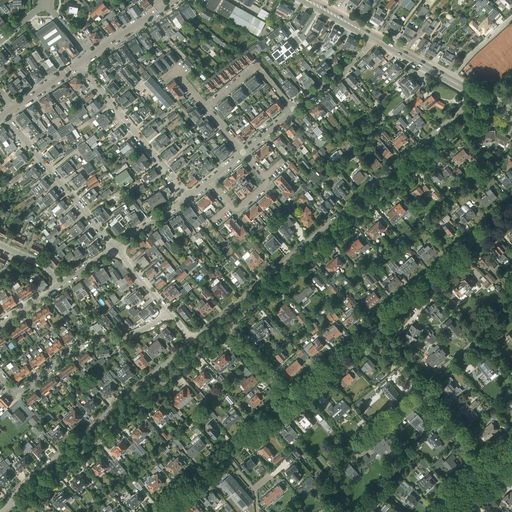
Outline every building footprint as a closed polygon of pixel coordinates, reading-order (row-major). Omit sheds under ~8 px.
[(23,3),(22,0),(12,0),(13,3),(9,3),(9,4),(6,5),(5,3),(0,7),(0,10),(3,14),(5,13),(10,9),(9,9),(15,8),(15,7),(24,7),(24,3),(23,3)] [(84,0),(81,3),(84,5),(89,11),(92,9),(84,0)] [(135,18),(142,13),(136,4),(138,3),(135,0),(130,0),(132,3),(125,8),(133,19),(134,17),(135,18)] [(135,0),(138,3),(141,7),(142,6),(145,11),(152,6),(149,2),(149,1),(149,0),(135,0)] [(253,16),(225,0),(204,0),(207,4),(205,6),(213,10),(228,18),(228,19),(258,36),(265,23),(256,17),(253,16)] [(354,9),(360,1),(359,1),(360,0),(354,0),(350,6),(354,9)] [(370,6),(372,3),(368,0),(366,3),(364,5),(359,12),(364,15),(369,9),(371,6),(370,6)] [(392,10),(397,2),(394,0),(389,0),(385,6),(392,10)] [(409,11),(415,3),(411,0),(399,0),(399,1),(399,2),(401,3),(401,4),(409,11)] [(477,0),(474,4),(480,9),(488,0),(487,0),(477,0)] [(509,8),(511,4),(511,1),(510,0),(500,0),(503,2),(498,7),(502,10),(506,5),(509,8)] [(104,15),(109,10),(100,1),(94,6),(96,8),(90,14),(94,19),(102,12),(104,15)] [(282,16),(288,20),(293,11),(290,9),(291,7),(280,1),(276,10),(283,14),(282,16)] [(79,7),(79,6),(68,3),(67,7),(68,7),(68,11),(68,13),(68,14),(71,14),(72,14),(72,12),(77,13),(78,6),(79,7)] [(192,9),(188,3),(183,6),(191,16),(192,18),(197,14),(193,8),(192,9)] [(488,4),(483,9),(488,13),(493,8),(488,4)] [(191,16),(183,6),(180,8),(184,14),(185,14),(188,20),(189,20),(190,20),(191,20),(192,20),(193,19),(192,18),(191,16)] [(422,19),(428,10),(423,6),(416,15),(422,19)] [(373,24),(382,10),(379,7),(376,12),(375,11),(370,19),(371,19),(369,21),(373,24)] [(208,20),(212,14),(203,9),(199,15),(208,20)] [(494,9),(487,16),(492,20),(499,13),(494,9)] [(126,13),(124,10),(121,12),(128,22),(131,20),(127,15),(128,14),(127,12),(126,13)] [(181,25),(182,25),(181,24),(185,22),(177,10),(173,13),(181,25)] [(379,25),(384,17),(383,17),(386,12),(382,10),(373,24),(377,27),(378,24),(379,25)] [(260,11),(257,17),(265,22),(268,16),(260,11)] [(111,12),(104,18),(108,22),(110,20),(117,29),(122,26),(116,19),(111,12)] [(128,22),(121,12),(118,14),(119,17),(118,18),(120,21),(121,20),(124,25),(128,22)] [(298,16),(296,20),(303,25),(310,15),(309,14),(310,14),(307,12),(307,13),(305,12),(301,18),(298,16)] [(177,28),(181,25),(173,13),(169,15),(177,28)] [(391,32),(398,20),(399,19),(395,17),(396,16),(394,15),(392,17),(391,20),(392,20),(387,29),(391,32)] [(176,33),(173,31),(171,29),(174,28),(171,23),(167,17),(163,20),(172,34),(173,33),(174,34),(175,34),(182,41),(185,38),(178,31),(176,33)] [(104,18),(101,21),(102,23),(103,22),(106,25),(104,27),(109,34),(114,30),(108,22),(104,18)] [(472,21),(469,24),(480,35),(483,31),(484,33),(489,27),(488,26),(492,22),(487,18),(478,27),(472,21)] [(315,32),(321,21),(317,19),(313,27),(314,27),(312,30),(315,32)] [(429,35),(433,30),(432,30),(438,23),(434,19),(424,32),(429,35)] [(172,34),(163,20),(159,22),(163,29),(164,28),(165,30),(166,30),(167,32),(165,34),(169,39),(171,37),(174,34),(173,33),(172,34)] [(395,36),(401,26),(400,25),(402,22),(398,20),(391,32),(391,33),(395,36)] [(423,33),(430,24),(426,20),(419,29),(423,33)] [(80,54),(66,36),(53,21),(36,33),(47,49),(48,49),(52,45),(56,43),(58,42),(65,52),(67,51),(72,59),(80,54)] [(320,31),(325,23),(321,21),(315,32),(318,33),(319,31),(320,31)] [(451,24),(447,21),(438,32),(441,35),(451,24)] [(161,39),(164,37),(160,31),(156,24),(152,27),(154,30),(161,39)] [(412,27),(410,25),(409,25),(405,31),(404,30),(401,37),(401,38),(403,40),(405,39),(412,27)] [(93,44),(97,42),(90,32),(87,27),(86,26),(82,28),(87,36),(92,44),(93,44)] [(468,26),(465,28),(468,31),(470,34),(473,31),(470,29),(468,26)] [(161,39),(154,30),(152,27),(148,29),(152,36),(153,36),(157,42),(161,39)] [(283,28),(281,29),(279,27),(267,36),(275,46),(285,38),(286,39),(289,36),(283,28)] [(410,42),(413,36),(417,30),(412,27),(405,39),(406,40),(406,41),(408,42),(409,42),(410,42)] [(97,28),(90,32),(97,42),(102,39),(101,38),(104,36),(101,31),(98,33),(96,30),(98,29),(97,28)] [(334,36),(337,30),(333,28),(330,34),(328,33),(324,41),(327,42),(328,40),(329,41),(331,38),(332,39),(333,36),(334,36)] [(338,39),(342,32),(337,30),(334,36),(333,36),(332,39),(331,38),(329,41),(328,40),(327,42),(326,43),(330,45),(333,44),(335,40),(337,41),(338,39)] [(150,46),(152,44),(151,43),(152,42),(149,38),(150,38),(145,31),(141,34),(150,46)] [(309,44),(316,38),(313,33),(305,39),(309,44)] [(24,46),(29,42),(26,38),(23,34),(17,39),(24,46)] [(150,46),(141,34),(138,37),(142,43),(146,49),(150,46)] [(422,49),(427,41),(425,39),(426,37),(424,35),(417,46),(422,49)] [(216,36),(213,40),(221,46),(224,43),(216,36)] [(350,37),(348,36),(342,48),(348,51),(349,50),(354,39),(351,37),(350,37)] [(474,46),(479,41),(477,40),(474,37),(470,41),(474,46)] [(142,49),(135,38),(131,41),(138,51),(142,49)] [(19,50),(24,46),(17,39),(12,43),(15,47),(18,51),(17,52),(19,55),(22,53),(19,50)] [(355,50),(359,42),(356,40),(354,39),(349,50),(354,52),(355,50)] [(207,40),(204,44),(210,49),(213,45),(207,40)] [(138,51),(131,41),(127,44),(134,54),(138,51)] [(260,41),(255,45),(258,49),(260,51),(265,47),(260,41)] [(287,41),(272,54),(279,63),(295,51),(287,41)] [(430,54),(434,47),(437,43),(433,41),(430,45),(428,48),(427,47),(425,51),(428,52),(428,53),(429,54),(430,54)] [(434,47),(430,54),(431,54),(431,55),(433,56),(434,56),(435,56),(441,46),(438,44),(436,48),(435,48),(437,43),(434,47)] [(207,52),(210,49),(204,44),(201,47),(207,52)] [(135,60),(125,45),(119,50),(120,52),(121,52),(129,64),(130,64),(135,72),(138,70),(137,68),(139,66),(135,60)] [(258,49),(255,45),(254,45),(248,49),(252,54),(258,49)] [(335,51),(331,47),(323,55),(324,55),(325,57),(327,58),(335,51)] [(443,61),(444,62),(452,49),(449,47),(447,51),(446,51),(444,53),(440,59),(440,60),(441,61),(442,62),(443,61)] [(43,58),(37,48),(31,53),(31,54),(32,54),(38,63),(41,60),(42,60),(43,61),(41,62),(49,74),(53,72),(48,64),(46,61),(43,57),(43,58)] [(63,53),(59,48),(56,51),(65,64),(69,61),(63,53)] [(65,64),(56,51),(55,49),(52,51),(54,52),(52,54),(55,59),(56,58),(61,66),(65,64)] [(246,61),(248,64),(249,63),(249,64),(255,59),(247,49),(240,54),(243,58),(245,56),(247,59),(246,61)] [(374,59),(380,53),(377,49),(371,55),(363,62),(366,65),(367,64),(369,62),(373,58),(374,59)] [(452,49),(444,62),(445,62),(445,63),(447,65),(448,64),(449,65),(453,58),(454,56),(452,54),(454,50),(452,49)] [(170,50),(164,55),(171,63),(173,61),(175,63),(176,62),(178,61),(178,60),(170,50)] [(116,51),(112,54),(119,64),(121,67),(123,65),(122,64),(123,63),(120,58),(120,57),(116,51)] [(171,63),(164,55),(163,53),(157,58),(165,67),(167,65),(169,67),(170,66),(172,65),(171,65),(172,64),(171,63)] [(377,62),(384,56),(380,53),(374,59),(373,58),(369,62),(367,64),(366,65),(369,69),(377,61),(377,62)] [(26,58),(19,64),(24,70),(28,68),(31,73),(30,74),(36,83),(44,78),(42,74),(44,72),(38,63),(32,54),(31,54),(25,58),(26,58)] [(111,54),(109,55),(109,56),(108,56),(110,58),(107,60),(108,61),(114,69),(115,70),(117,72),(118,74),(123,70),(122,69),(121,67),(119,64),(112,54),(111,54)] [(228,63),(232,59),(226,54),(223,58),(228,63)] [(248,64),(246,61),(243,58),(240,54),(234,59),(237,63),(239,61),(241,64),(239,65),(241,68),(242,68),(243,68),(248,64)] [(320,64),(325,70),(330,66),(326,62),(328,60),(327,58),(325,57),(324,55),(321,57),(322,59),(322,61),(320,63),(321,64),(320,64)] [(194,64),(187,57),(184,60),(191,67),(194,64)] [(151,63),(158,71),(161,69),(162,71),(163,70),(164,70),(165,69),(165,68),(165,67),(157,58),(151,63)] [(52,63),(49,59),(46,61),(48,64),(53,72),(57,69),(52,63)] [(241,68),(239,65),(237,63),(234,59),(227,64),(230,67),(232,66),(235,69),(233,70),(235,73),(236,72),(236,73),(242,69),(241,68)] [(106,61),(105,61),(104,60),(102,61),(102,63),(103,63),(102,63),(106,70),(105,70),(106,73),(107,74),(112,70),(114,69),(108,61),(107,62),(106,61)] [(389,78),(398,66),(394,62),(389,69),(387,72),(389,74),(387,76),(389,78)] [(106,70),(102,63),(100,65),(100,64),(99,64),(97,65),(97,66),(97,67),(101,73),(104,77),(103,78),(105,82),(110,79),(108,75),(107,74),(106,73),(105,70),(106,70)] [(159,72),(158,71),(151,63),(145,67),(152,75),(154,73),(156,75),(157,74),(157,75),(159,73),(159,72)] [(307,72),(311,68),(311,67),(310,66),(307,63),(303,66),(307,72)] [(233,70),(230,67),(227,64),(221,69),(229,78),(229,77),(230,78),(235,73),(233,70)] [(320,74),(325,70),(320,64),(316,68),(320,74)] [(135,85),(139,82),(126,65),(122,68),(123,69),(122,69),(123,70),(135,85)] [(381,66),(380,65),(378,67),(374,71),(376,73),(383,67),(381,65),(381,66)] [(397,76),(403,69),(398,66),(389,78),(390,79),(395,74),(397,76)] [(358,69),(354,72),(357,76),(365,69),(363,67),(359,70),(358,69)] [(287,68),(285,70),(287,72),(287,73),(295,82),(297,80),(295,77),(290,70),(287,68)] [(215,74),(222,83),(223,82),(223,83),(229,78),(221,69),(215,74)] [(371,79),(374,82),(384,72),(381,69),(371,79)] [(26,77),(20,70),(17,73),(20,76),(23,79),(27,85),(30,87),(34,84),(27,76),(26,77)] [(131,89),(135,85),(123,70),(118,74),(131,89)] [(146,71),(141,76),(145,80),(150,76),(146,71)] [(301,73),(300,73),(302,75),(311,85),(315,82),(310,76),(305,71),(304,71),(301,74),(301,73)] [(113,94),(119,88),(115,83),(122,78),(117,72),(111,78),(113,81),(107,87),(111,91),(110,91),(112,93),(113,94)] [(300,73),(295,77),(297,80),(299,79),(302,83),(307,89),(311,85),(302,75),(300,73)] [(215,74),(208,78),(216,87),(217,87),(222,83),(215,74)] [(356,86),(359,84),(357,81),(351,74),(348,77),(356,86)] [(409,75),(401,82),(406,87),(413,81),(412,79),(413,79),(410,76),(409,76),(409,75)] [(10,90),(23,79),(20,76),(14,80),(13,79),(13,80),(12,78),(9,80),(10,82),(6,86),(10,90)] [(83,91),(87,88),(83,84),(84,84),(78,76),(74,79),(81,88),(83,91)] [(150,76),(144,82),(167,108),(174,102),(150,76)] [(252,77),(249,79),(258,90),(266,84),(259,77),(257,79),(255,76),(252,78),(252,77)] [(353,89),(356,86),(348,77),(345,79),(351,86),(353,89)] [(216,87),(208,78),(201,84),(203,87),(205,86),(208,89),(206,90),(207,92),(208,93),(210,91),(211,92),(216,88),(216,87)] [(27,85),(23,79),(10,90),(13,94),(18,90),(19,92),(22,90),(20,88),(21,88),(20,87),(23,84),(25,86),(27,85)] [(77,91),(81,88),(74,79),(69,82),(73,88),(72,88),(74,91),(76,89),(77,91)] [(248,82),(245,84),(246,84),(248,87),(246,88),(252,96),(258,90),(249,79),(247,81),(248,82)] [(174,80),(167,86),(171,91),(178,85),(174,80)] [(289,80),(285,83),(295,95),(296,94),(297,93),(299,93),(299,91),(294,85),(293,85),(289,80)] [(406,87),(402,91),(407,97),(411,94),(420,87),(416,82),(415,83),(413,81),(406,87)] [(346,96),(347,96),(346,94),(349,92),(345,88),(346,88),(341,82),(337,85),(344,94),(345,95),(346,96)] [(285,83),(282,86),(286,91),(286,92),(291,98),(293,98),(294,97),(294,96),(295,95),(285,83)] [(61,88),(60,88),(68,98),(70,100),(77,95),(74,91),(72,88),(71,87),(69,88),(66,84),(66,85),(63,85),(62,86),(61,88)] [(178,85),(171,91),(174,95),(181,89),(178,85)] [(344,94),(337,85),(332,89),(337,95),(338,94),(341,98),(345,95),(344,94)] [(238,89),(235,91),(243,100),(250,94),(251,96),(252,96),(246,88),(243,90),(241,88),(241,87),(238,89)] [(60,88),(52,93),(60,103),(61,104),(66,100),(65,99),(68,98),(60,88)] [(181,89),(174,95),(178,99),(185,93),(181,89)] [(377,99),(382,94),(377,90),(372,94),(377,99)] [(128,91),(118,99),(118,100),(118,101),(119,102),(120,102),(121,103),(132,95),(128,91)] [(234,93),(231,95),(231,96),(232,95),(234,98),(232,100),(236,105),(243,100),(235,91),(233,92),(234,93)] [(88,101),(94,96),(91,92),(85,97),(88,101)] [(333,107),(337,104),(333,99),(333,98),(328,92),(324,96),(333,107)] [(132,95),(121,103),(122,105),(122,106),(123,107),(124,107),(125,108),(131,102),(134,99),(137,97),(134,93),(132,95)] [(358,104),(361,102),(353,93),(350,95),(358,104)] [(382,94),(377,99),(380,102),(386,97),(383,94),(382,94)] [(59,113),(64,120),(67,118),(58,106),(50,95),(49,95),(46,97),(50,103),(57,114),(59,113)] [(433,98),(431,95),(423,103),(428,109),(434,104),(442,109),(445,105),(438,101),(435,97),(433,98)] [(333,107),(324,96),(320,99),(325,105),(331,111),(334,108),(333,107)] [(417,106),(422,101),(418,96),(413,101),(417,106)] [(57,114),(50,103),(46,97),(39,101),(40,102),(39,102),(45,112),(46,112),(51,120),(58,116),(57,114)] [(89,111),(90,110),(100,102),(96,99),(90,104),(86,108),(89,111)] [(224,100),(222,102),(231,113),(229,111),(236,105),(232,100),(229,102),(227,99),(225,101),(224,100)] [(177,109),(182,105),(182,104),(181,103),(179,100),(174,104),(177,109)] [(278,100),(274,104),(280,110),(284,107),(278,100)] [(93,113),(102,106),(100,102),(90,110),(93,113)] [(220,105),(217,107),(218,107),(220,110),(218,112),(224,119),(231,113),(222,102),(219,104),(220,105)] [(412,102),(409,104),(414,110),(418,114),(420,111),(417,107),(412,102)] [(402,103),(393,110),(396,113),(405,106),(402,103)] [(35,104),(31,107),(38,118),(39,118),(39,119),(42,118),(38,112),(39,111),(35,104)] [(274,104),(270,107),(276,114),(280,110),(274,104)] [(341,104),(338,106),(346,116),(350,113),(347,110),(341,104)] [(67,117),(71,123),(87,111),(83,105),(67,117)] [(318,105),(314,108),(316,111),(318,113),(319,115),(320,116),(322,118),(326,114),(320,106),(320,107),(318,105)] [(190,106),(185,110),(191,117),(200,110),(198,108),(197,108),(195,106),(193,108),(190,106)] [(31,107),(23,111),(25,113),(30,120),(32,121),(41,133),(42,134),(47,130),(41,123),(42,122),(39,119),(39,118),(38,118),(31,107)] [(134,120),(146,110),(143,107),(138,112),(137,111),(130,116),(134,120)] [(270,107),(266,111),(272,118),(276,114),(270,107)] [(372,109),(370,107),(367,110),(372,116),(377,111),(374,108),(372,109)] [(319,115),(318,113),(316,111),(314,108),(309,112),(311,114),(315,120),(317,118),(319,120),(322,118),(320,116),(319,115)] [(146,110),(134,120),(137,124),(144,119),(143,118),(150,112),(147,109),(146,110)] [(191,117),(197,124),(202,120),(200,118),(203,115),(203,116),(203,115),(201,113),(202,112),(200,110),(191,117)] [(16,117),(16,119),(22,127),(24,128),(27,126),(37,137),(41,133),(32,121),(30,120),(25,113),(23,111),(16,117)] [(101,115),(96,120),(99,124),(100,123),(110,115),(107,111),(103,115),(103,114),(103,115),(102,116),(101,115)] [(263,111),(259,114),(265,121),(269,118),(263,111)] [(177,115),(174,112),(167,117),(170,120),(177,115)] [(259,114),(255,118),(261,125),(265,121),(259,114)] [(307,115),(306,114),(304,116),(304,117),(302,119),(306,123),(304,124),(309,129),(312,126),(310,124),(313,121),(307,114),(307,115)] [(419,128),(425,123),(417,114),(412,119),(419,128)] [(100,123),(99,124),(104,130),(110,125),(108,123),(113,118),(110,115),(100,123)] [(414,133),(419,128),(412,119),(410,117),(408,119),(410,122),(407,125),(409,127),(414,133)] [(255,118),(250,121),(256,128),(261,125),(255,118)] [(398,121),(399,122),(401,124),(404,128),(407,126),(401,118),(398,121)] [(143,130),(145,133),(157,124),(159,122),(157,119),(155,121),(155,120),(150,124),(143,130)] [(197,124),(203,131),(212,124),(210,121),(209,122),(207,119),(207,120),(204,122),(202,120),(197,124)] [(70,122),(65,125),(70,132),(75,129),(70,122)] [(148,136),(155,130),(159,126),(157,124),(145,133),(148,136)] [(212,124),(203,131),(209,138),(214,133),(212,131),(214,129),(215,129),(213,127),(214,126),(212,124)] [(250,124),(246,128),(251,134),(256,131),(250,124)] [(52,132),(56,130),(52,125),(47,129),(48,131),(47,132),(49,134),(52,132)] [(65,125),(57,131),(58,132),(61,138),(65,135),(65,134),(69,132),(65,125)] [(293,126),(289,129),(294,135),(300,142),(301,143),(305,140),(301,135),(299,133),(298,134),(297,132),(298,132),(293,126)] [(318,136),(322,132),(317,126),(313,130),(318,136)] [(0,130),(6,139),(10,137),(7,133),(3,127),(0,128),(0,130)] [(112,140),(114,138),(123,130),(120,127),(111,135),(112,137),(111,138),(112,140)] [(188,137),(193,133),(189,128),(184,132),(188,137)] [(246,128),(241,131),(247,138),(251,134),(246,128)] [(377,130),(387,141),(390,139),(384,131),(383,132),(379,128),(377,130)] [(290,137),(292,136),(295,141),(292,143),(297,149),(302,145),(301,143),(300,142),(294,135),(289,129),(285,131),(290,137)] [(6,139),(0,130),(0,138),(2,141),(0,142),(0,143),(4,148),(9,145),(6,139)] [(118,141),(119,140),(126,134),(123,130),(114,138),(112,140),(111,141),(112,140),(114,143),(117,140),(118,141)] [(162,134),(152,142),(155,146),(167,136),(169,135),(166,131),(162,135),(162,134)] [(241,131),(237,135),(243,142),(247,138),(241,131)] [(494,132),(494,131),(481,132),(481,133),(480,133),(474,138),(478,144),(481,141),(482,142),(485,141),(485,142),(492,141),(494,140),(495,140),(505,146),(508,139),(495,132),(494,132)] [(71,132),(66,135),(71,143),(76,140),(71,132)] [(402,134),(400,132),(396,134),(398,137),(405,144),(408,141),(407,140),(408,139),(403,133),(402,134)] [(89,146),(98,140),(93,134),(85,141),(89,146)] [(43,137),(36,143),(39,146),(50,137),(49,135),(44,138),(43,137)] [(167,136),(155,146),(158,149),(164,145),(163,144),(171,137),(169,135),(167,136)] [(287,152),(292,147),(288,142),(288,143),(286,141),(285,141),(280,136),(277,139),(285,149),(286,150),(287,152)] [(8,154),(17,148),(10,137),(6,139),(9,145),(4,148),(7,153),(8,154)] [(51,137),(50,137),(39,146),(41,149),(49,144),(52,141),(51,139),(52,139),(51,137)] [(405,144),(398,137),(394,140),(393,139),(391,140),(392,142),(398,148),(401,146),(405,144)] [(125,153),(135,144),(131,139),(125,144),(119,148),(123,153),(124,153),(125,153)] [(277,139),(273,142),(280,150),(281,149),(284,153),(286,150),(285,149),(277,139)] [(218,145),(227,156),(229,154),(228,154),(231,152),(231,151),(230,152),(228,149),(231,147),(226,141),(219,147),(218,145)] [(387,159),(392,154),(383,144),(382,142),(380,143),(380,144),(381,145),(378,148),(387,159)] [(51,149),(46,154),(48,157),(58,149),(63,145),(61,143),(58,145),(57,144),(51,149)] [(178,146),(175,143),(172,145),(169,148),(162,154),(165,157),(178,146)] [(186,154),(193,148),(196,145),(193,143),(189,146),(183,151),(186,154)] [(87,162),(95,156),(87,144),(78,150),(87,162)] [(128,156),(138,147),(135,144),(125,153),(128,156)] [(203,144),(199,147),(203,153),(205,152),(208,155),(210,153),(203,144)] [(266,144),(262,147),(268,154),(272,151),(266,144)] [(218,145),(210,151),(217,160),(220,158),(221,160),(224,158),(227,156),(218,145)] [(167,160),(174,155),(177,152),(180,149),(178,146),(165,157),(167,160)] [(67,156),(74,150),(72,147),(65,153),(67,156)] [(97,157),(102,154),(102,153),(99,149),(100,148),(100,147),(93,151),(97,157)] [(262,147),(258,151),(264,158),(268,154),(262,147)] [(329,158),(324,153),(326,152),(322,148),(318,151),(331,166),(341,157),(337,151),(329,158)] [(22,152),(20,149),(15,154),(18,158),(11,163),(10,161),(3,167),(7,170),(13,166),(26,156),(22,152)] [(51,161),(61,152),(58,149),(48,157),(51,161)] [(466,152),(463,149),(458,153),(465,160),(467,158),(469,160),(472,157),(467,151),(466,152)] [(258,151),(254,154),(260,161),(264,158),(258,151)] [(318,162),(322,159),(316,152),(312,156),(318,162)] [(130,163),(133,166),(145,156),(142,153),(135,159),(134,159),(130,163)] [(193,162),(200,156),(197,153),(190,159),(193,162)] [(354,153),(346,160),(348,162),(356,155),(354,153)] [(462,162),(465,160),(458,153),(454,156),(457,159),(456,160),(458,163),(462,161),(462,162)] [(107,160),(102,154),(97,157),(103,164),(109,161),(108,159),(107,160)] [(17,170),(24,164),(29,160),(26,156),(13,166),(17,170)] [(148,159),(145,156),(133,166),(136,170),(147,160),(148,159)] [(174,168),(185,159),(182,156),(178,159),(171,165),(174,168)] [(374,170),(381,164),(375,157),(373,159),(374,160),(371,163),(373,165),(371,166),(374,170)] [(177,171),(185,164),(189,161),(186,158),(185,159),(174,168),(177,171)] [(209,161),(207,158),(202,162),(209,171),(214,167),(209,161)] [(61,172),(70,166),(74,162),(71,159),(59,169),(61,172)] [(150,164),(147,160),(136,170),(139,173),(143,169),(150,164)] [(288,165),(295,174),(299,171),(291,162),(290,163),(288,160),(285,162),(288,165)] [(303,160),(302,161),(308,169),(310,167),(303,160)] [(358,184),(365,178),(362,173),(365,171),(362,168),(364,166),(361,161),(359,163),(358,163),(361,167),(357,170),(357,172),(357,173),(352,177),(358,184)] [(64,176),(77,166),(74,162),(70,166),(61,172),(64,176)] [(86,171),(92,167),(89,162),(82,166),(86,171)] [(204,175),(209,171),(202,162),(197,166),(199,169),(204,175)] [(197,172),(194,169),(196,167),(192,163),(187,167),(192,171),(194,174),(197,172)] [(29,177),(38,170),(34,166),(26,173),(29,177)] [(242,166),(222,183),(228,190),(232,187),(234,189),(236,191),(235,192),(241,198),(245,195),(246,196),(251,192),(250,190),(255,187),(249,180),(248,181),(246,179),(247,178),(244,176),(248,173),(242,166)] [(448,176),(451,173),(447,168),(444,171),(440,174),(437,171),(432,175),(433,177),(431,178),(434,182),(436,180),(437,181),(440,179),(443,182),(446,180),(445,178),(447,175),(448,176)] [(35,179),(41,174),(38,170),(29,177),(21,183),(24,186),(33,180),(32,179),(34,177),(35,179)] [(147,183),(158,175),(155,170),(143,177),(147,183)] [(13,183),(25,174),(22,171),(10,180),(13,183)] [(84,177),(81,172),(77,175),(77,174),(74,176),(75,177),(73,178),(72,178),(70,179),(71,180),(69,182),(70,182),(69,183),(70,185),(72,185),(83,176),(84,177)] [(119,182),(122,188),(130,182),(123,172),(115,177),(119,182)] [(314,184),(320,179),(316,173),(310,178),(314,184)] [(191,186),(197,181),(194,177),(192,174),(189,176),(192,179),(188,182),(188,183),(187,184),(189,187),(190,186),(191,186)] [(281,175),(274,181),(277,185),(284,179),(281,175)] [(511,184),(511,183),(506,177),(505,175),(499,179),(502,183),(507,189),(511,184)] [(84,177),(83,176),(72,185),(75,189),(76,188),(78,188),(79,187),(79,185),(86,179),(84,177)] [(89,186),(98,180),(95,177),(86,183),(89,186)] [(35,193),(37,191),(47,182),(44,179),(38,184),(39,185),(37,186),(36,185),(31,189),(35,193)] [(159,204),(167,199),(166,199),(171,195),(169,192),(171,191),(163,179),(160,180),(165,187),(142,202),(137,195),(135,197),(144,210),(145,208),(147,211),(153,208),(153,209),(159,204)] [(284,179),(277,185),(281,189),(288,184),(284,179)] [(91,189),(100,183),(98,180),(89,186),(91,189)] [(337,189),(334,191),(337,195),(340,193),(343,196),(344,196),(349,191),(347,189),(348,188),(346,185),(342,180),(335,186),(337,189)] [(44,191),(50,186),(47,182),(37,191),(40,195),(42,193),(42,192),(44,190),(44,191)] [(137,196),(147,190),(143,184),(136,189),(134,191),(137,196)] [(283,192),(282,193),(283,195),(285,194),(291,188),(288,184),(281,189),(283,192)] [(429,190),(425,185),(420,189),(418,186),(410,193),(415,199),(420,194),(422,196),(429,190)] [(85,201),(93,194),(96,192),(93,188),(87,193),(82,197),(85,201)] [(105,199),(109,196),(109,195),(112,192),(109,188),(100,195),(103,200),(104,199),(105,199)] [(285,195),(284,196),(287,199),(295,192),(291,188),(285,194),(285,195)] [(44,202),(46,201),(46,200),(56,192),(53,189),(47,194),(45,196),(45,197),(38,202),(40,205),(44,202)] [(492,191),(489,189),(486,191),(487,193),(485,195),(491,202),(497,197),(492,191)] [(438,199),(441,197),(436,191),(432,194),(437,200),(438,199)] [(53,201),(59,196),(56,192),(46,200),(46,201),(44,202),(47,205),(53,201)] [(93,200),(97,197),(96,195),(98,193),(96,192),(93,194),(85,201),(88,204),(93,200)] [(209,192),(205,196),(211,203),(215,199),(209,192)] [(270,192),(266,196),(272,203),(276,199),(270,192)] [(330,208),(335,203),(330,197),(331,197),(328,193),(324,196),(327,199),(325,201),(330,208)] [(303,203),(308,199),(303,194),(298,198),(303,203)] [(491,202),(485,195),(480,199),(479,198),(477,199),(481,203),(482,202),(486,207),(491,202)] [(205,196),(200,199),(206,206),(211,203),(205,196)] [(266,196),(262,199),(268,206),(272,203),(266,196)] [(321,197),(319,198),(319,201),(320,203),(321,204),(319,206),(325,212),(330,208),(325,201),(321,197)] [(27,207),(35,201),(33,198),(25,204),(27,207)] [(200,199),(196,203),(202,210),(206,206),(200,199)] [(262,199),(258,203),(263,210),(268,206),(262,199)] [(315,203),(312,199),(310,202),(316,210),(319,207),(315,202),(315,203)] [(55,212),(65,203),(62,200),(57,205),(58,206),(53,209),(55,212)] [(8,201),(4,204),(9,210),(13,208),(8,201)] [(470,207),(473,205),(469,201),(466,203),(468,205),(465,207),(465,206),(463,205),(461,207),(461,209),(465,213),(470,219),(476,214),(470,207)] [(58,216),(68,207),(65,203),(55,212),(58,216)] [(406,211),(399,203),(396,206),(396,205),(393,208),(399,215),(402,218),(407,213),(406,211)] [(256,204),(252,208),(258,215),(262,211),(256,204)] [(98,217),(106,211),(110,208),(108,205),(104,208),(102,207),(100,208),(95,213),(98,217)] [(123,211),(124,210),(122,206),(113,212),(116,216),(123,211)] [(198,226),(202,223),(195,214),(196,214),(190,206),(186,209),(192,216),(191,217),(198,226)] [(307,227),(314,222),(308,215),(311,212),(307,207),(301,212),(304,216),(300,219),(304,223),(303,224),(305,227),(306,226),(307,227)] [(413,219),(417,215),(410,207),(406,210),(413,219)] [(252,208),(248,211),(254,218),(258,215),(252,208)] [(396,223),(399,221),(396,218),(399,215),(393,208),(390,210),(390,211),(388,213),(396,223)] [(138,225),(130,213),(127,209),(124,210),(123,211),(130,221),(129,221),(134,227),(138,225)] [(198,226),(191,217),(192,216),(186,209),(182,211),(188,219),(195,228),(198,226)] [(63,223),(64,222),(74,214),(71,210),(63,218),(64,219),(61,221),(63,223)] [(138,225),(141,222),(137,216),(138,215),(134,210),(130,213),(138,225)] [(108,214),(106,211),(98,217),(102,221),(104,219),(105,220),(112,215),(110,212),(108,214)] [(248,211),(244,215),(249,222),(254,218),(248,211)] [(461,217),(458,213),(456,211),(451,215),(455,220),(458,218),(459,219),(464,225),(470,219),(465,213),(461,217)] [(31,215),(30,213),(22,219),(24,220),(26,219),(28,222),(34,218),(31,215)] [(69,224),(77,217),(74,214),(64,222),(63,223),(65,226),(68,224),(69,224)] [(113,226),(112,227),(117,234),(119,232),(120,233),(123,231),(122,230),(121,228),(123,226),(119,221),(123,218),(120,214),(114,220),(114,221),(111,224),(113,226)] [(190,234),(191,233),(183,222),(184,222),(179,214),(174,218),(184,231),(186,233),(189,237),(190,235),(190,234)] [(232,216),(225,222),(228,226),(235,221),(232,216)] [(48,227),(54,222),(56,220),(54,217),(47,223),(48,224),(47,225),(48,227)] [(184,231),(174,218),(169,221),(175,228),(176,228),(180,234),(184,231)] [(450,236),(456,231),(450,225),(454,222),(450,218),(448,220),(449,222),(443,227),(450,236)] [(287,239),(295,233),(290,227),(294,224),(289,219),(286,222),(287,224),(279,230),(287,239)] [(71,233),(83,224),(80,220),(68,230),(71,233)] [(235,221),(228,226),(232,231),(239,225),(235,221)] [(385,229),(379,221),(376,224),(375,223),(372,225),(379,233),(382,230),(383,232),(385,229)] [(74,237),(86,227),(83,224),(71,233),(74,237)] [(171,237),(174,235),(170,230),(171,230),(166,224),(163,226),(170,237),(171,237)] [(243,228),(242,226),(241,227),(239,225),(232,231),(235,235),(243,228)] [(374,239),(377,237),(376,236),(379,233),(372,225),(369,228),(370,229),(367,231),(374,239)] [(170,237),(163,226),(159,229),(168,241),(171,238),(171,237),(170,237)] [(0,234),(4,237),(8,229),(5,228),(4,230),(2,229),(0,233),(0,234)] [(239,239),(247,232),(243,228),(235,235),(239,239)] [(54,236),(59,232),(56,229),(50,234),(46,236),(51,242),(56,238),(54,236)] [(79,244),(82,242),(91,234),(88,230),(82,236),(78,239),(76,241),(79,244)] [(162,245),(164,243),(160,238),(161,237),(157,231),(153,234),(160,244),(162,245)] [(91,234),(82,242),(84,244),(81,247),(83,249),(85,248),(90,244),(88,242),(94,237),(91,234)] [(160,244),(153,234),(149,236),(154,243),(154,242),(158,248),(162,245),(160,244)] [(281,245),(272,234),(268,238),(270,240),(265,244),(272,252),(276,249),(276,250),(279,248),(278,247),(281,245)] [(22,246),(26,238),(23,236),(21,239),(20,238),(17,243),(22,246)] [(54,246),(56,245),(60,241),(58,238),(52,243),(54,246)] [(144,246),(146,244),(141,239),(136,243),(129,250),(132,253),(139,247),(142,244),(144,246)] [(251,239),(247,242),(248,244),(249,244),(255,251),(250,255),(258,264),(263,260),(258,254),(262,251),(261,250),(251,239)] [(351,243),(358,251),(360,253),(364,249),(366,251),(371,246),(368,243),(367,244),(364,241),(361,243),(358,239),(355,241),(354,241),(351,243)] [(412,245),(407,239),(407,240),(406,239),(404,241),(403,242),(409,248),(412,245)] [(433,247),(436,244),(432,239),(429,242),(431,244),(429,246),(428,245),(424,248),(431,256),(434,254),(433,253),(436,250),(433,247)] [(90,252),(100,244),(97,241),(91,246),(87,249),(90,252)] [(409,248),(403,242),(402,243),(405,246),(403,248),(410,256),(413,253),(409,248)] [(503,254),(508,250),(501,242),(496,246),(503,254)] [(58,252),(61,250),(66,246),(64,243),(58,247),(56,245),(54,246),(54,247),(58,252)] [(354,259),(357,256),(355,253),(358,251),(351,243),(348,246),(349,247),(346,249),(354,259)] [(97,253),(103,248),(100,244),(90,252),(87,255),(90,258),(97,253)] [(39,255),(43,247),(40,245),(39,248),(37,247),(34,252),(39,255)] [(84,256),(82,254),(85,252),(83,249),(79,245),(77,247),(76,247),(71,251),(77,259),(80,256),(81,258),(84,256)] [(154,253),(155,252),(158,250),(153,245),(149,248),(154,253)] [(496,258),(497,257),(501,261),(506,257),(503,254),(496,246),(491,250),(495,254),(493,255),(496,258)] [(428,258),(431,256),(424,248),(423,247),(417,252),(425,260),(428,258)] [(75,261),(77,259),(71,251),(65,256),(70,262),(73,259),(75,261)] [(140,264),(152,255),(150,252),(145,256),(144,255),(137,261),(140,264)] [(51,263),(57,257),(55,256),(56,255),(53,253),(47,259),(51,263)] [(193,263),(197,259),(192,253),(187,257),(193,263)] [(143,267),(150,262),(149,261),(155,256),(153,254),(152,255),(140,264),(143,267)] [(230,265),(237,259),(233,254),(226,260),(230,265)] [(250,255),(244,260),(247,263),(252,269),(258,264),(250,255)] [(417,264),(414,260),(411,256),(405,262),(406,263),(412,270),(414,267),(417,264)] [(490,261),(485,256),(479,261),(484,268),(488,264),(492,269),(496,266),(491,260),(490,261)] [(58,258),(57,257),(51,263),(55,267),(61,260),(59,258),(58,258)] [(344,265),(337,257),(334,259),(334,258),(330,261),(337,269),(340,266),(341,267),(344,265)] [(188,267),(192,263),(189,258),(184,262),(188,267)] [(392,260),(391,259),(389,261),(391,264),(395,269),(398,266),(393,260),(392,260)] [(166,269),(170,265),(166,260),(162,264),(166,269)] [(333,284),(336,281),(333,278),(334,277),(334,276),(337,273),(335,270),(337,269),(330,261),(328,263),(328,264),(326,267),(331,273),(329,274),(330,276),(327,278),(333,284)] [(159,266),(156,263),(145,272),(148,275),(159,266)] [(362,277),(364,275),(355,263),(352,265),(358,272),(362,277)] [(409,272),(412,270),(406,263),(400,268),(405,274),(408,271),(409,272)] [(151,278),(158,273),(157,271),(163,266),(161,264),(159,266),(148,275),(151,278)] [(156,285),(168,276),(174,270),(175,270),(170,265),(166,269),(169,272),(162,278),(161,276),(154,282),(156,285)] [(103,267),(99,269),(105,278),(106,280),(109,278),(111,281),(114,279),(110,273),(108,275),(107,273),(103,267)] [(190,271),(187,267),(181,273),(179,275),(176,277),(179,281),(190,271)] [(204,267),(200,270),(206,277),(210,274),(204,267)] [(241,284),(248,278),(239,268),(232,274),(238,280),(234,283),(237,287),(241,283),(241,284)] [(105,278),(99,269),(96,271),(95,272),(99,278),(102,283),(106,280),(105,278)] [(121,280),(120,278),(121,278),(115,269),(110,273),(114,279),(111,281),(113,284),(116,282),(118,284),(120,287),(131,278),(128,274),(121,280)] [(222,277),(219,273),(216,269),(213,271),(213,272),(211,274),(214,278),(217,275),(220,279),(222,277)] [(168,280),(174,275),(174,274),(176,272),(174,270),(168,276),(156,285),(159,289),(166,283),(165,282),(168,279),(168,280)] [(376,283),(379,280),(372,271),(368,274),(375,282),(376,283)] [(492,284),(496,280),(488,272),(484,276),(492,284)] [(42,279),(36,273),(33,276),(35,279),(36,278),(45,288),(48,285),(43,279),(42,279)] [(321,288),(323,286),(326,283),(318,273),(313,278),(321,288)] [(372,284),(375,282),(368,274),(367,273),(364,275),(372,284)] [(91,274),(87,277),(94,288),(95,288),(96,290),(100,287),(95,281),(96,281),(91,274)] [(393,277),(392,275),(388,278),(395,287),(398,285),(397,284),(400,281),(395,275),(393,277)] [(470,279),(467,276),(466,277),(465,276),(462,279),(463,280),(462,280),(462,281),(460,282),(461,283),(469,293),(471,291),(470,289),(476,283),(473,280),(472,280),(471,279),(470,279)] [(94,288),(87,277),(83,280),(88,286),(92,292),(96,290),(95,288),(94,288)] [(41,291),(45,288),(36,278),(35,279),(34,281),(37,284),(36,285),(41,291)] [(127,287),(134,281),(131,278),(120,287),(123,291),(127,287)] [(392,289),(395,287),(388,278),(382,283),(388,291),(392,289)] [(487,289),(491,284),(486,280),(482,284),(487,289)] [(213,292),(218,297),(221,294),(225,298),(230,293),(228,291),(229,290),(227,287),(226,288),(220,281),(215,286),(211,289),(214,292),(213,292)] [(10,287),(11,288),(14,293),(16,291),(22,300),(27,296),(24,291),(23,291),(21,286),(19,287),(18,285),(19,284),(18,282),(10,287)] [(84,296),(88,294),(80,282),(76,285),(84,296)] [(164,291),(169,296),(179,287),(175,282),(173,284),(164,291)] [(335,294),(338,291),(338,290),(330,282),(328,284),(331,289),(330,289),(335,294)] [(469,293),(461,283),(458,286),(458,285),(454,288),(455,288),(454,289),(457,293),(456,294),(459,298),(465,293),(467,295),(469,293)] [(167,297),(170,301),(180,292),(183,296),(192,288),(189,284),(181,290),(179,287),(169,296),(167,297)] [(79,299),(84,296),(76,285),(72,287),(79,299)] [(298,303),(302,300),(303,302),(307,299),(306,296),(313,290),(309,286),(298,295),(298,294),(297,295),(296,294),(295,295),(296,296),(293,298),(298,303)] [(27,296),(33,293),(29,287),(24,291),(27,296)] [(207,299),(210,296),(204,289),(201,292),(207,299)] [(131,302),(141,293),(138,290),(130,297),(132,299),(130,300),(131,302)] [(379,293),(376,290),(374,292),(369,296),(375,303),(380,299),(377,295),(379,293)] [(7,295),(4,291),(2,293),(4,297),(11,307),(17,303),(13,298),(10,300),(8,297),(9,297),(7,295)] [(67,308),(71,306),(67,300),(70,297),(69,296),(66,291),(66,292),(59,296),(67,308)] [(4,297),(2,293),(2,292),(0,293),(0,296),(1,299),(2,298),(3,301),(4,300),(5,303),(2,305),(6,311),(11,307),(4,297)] [(113,303),(118,300),(114,293),(109,297),(113,303)] [(138,302),(144,297),(141,293),(131,302),(134,306),(138,302)] [(353,306),(357,303),(350,295),(346,298),(353,306)] [(67,308),(59,296),(53,300),(58,306),(62,312),(63,311),(67,308)] [(370,307),(375,303),(369,296),(364,300),(361,303),(366,308),(369,306),(370,307)] [(109,308),(114,304),(109,298),(104,301),(109,308)] [(206,303),(202,299),(200,301),(203,305),(209,312),(214,307),(209,301),(206,303)] [(85,311),(88,309),(83,301),(80,303),(85,311)] [(187,321),(192,316),(188,311),(191,309),(185,301),(182,304),(183,305),(177,310),(187,321)] [(204,315),(209,312),(203,305),(200,301),(198,303),(199,305),(201,308),(198,310),(201,314),(202,313),(204,315)] [(424,309),(425,309),(431,316),(433,314),(435,315),(436,315),(439,319),(443,315),(441,313),(440,313),(438,310),(439,309),(433,303),(429,307),(428,306),(424,309)] [(142,317),(153,307),(151,304),(139,314),(142,317)] [(290,318),(294,314),(285,304),(278,310),(280,312),(278,314),(281,318),(283,316),(286,319),(289,316),(290,318)] [(75,316),(80,313),(78,310),(78,309),(76,306),(71,309),(72,310),(70,311),(75,316)] [(48,307),(42,311),(46,316),(52,313),(48,307)] [(114,307),(108,311),(113,317),(118,312),(114,307)] [(147,319),(156,311),(153,307),(142,317),(144,316),(147,319)] [(336,321),(339,319),(330,308),(327,310),(336,321)] [(346,311),(344,313),(353,323),(358,318),(357,317),(359,316),(355,311),(352,308),(350,309),(347,311),(346,311)] [(42,311),(37,314),(44,325),(47,323),(45,321),(43,318),(46,316),(42,311)] [(347,327),(353,323),(344,313),(344,312),(342,313),(343,314),(342,314),(344,317),(346,319),(343,322),(347,327)] [(301,324),(306,319),(300,313),(295,317),(301,324)] [(37,314),(32,318),(36,323),(39,321),(40,324),(41,327),(42,326),(44,325),(37,314)] [(67,324),(70,321),(63,314),(60,316),(67,324)] [(117,315),(113,317),(116,321),(119,324),(122,321),(119,318),(117,315)] [(111,322),(106,316),(100,320),(92,326),(97,332),(100,329),(101,331),(105,327),(111,322)] [(268,335),(269,334),(268,332),(268,331),(266,329),(270,326),(267,323),(268,322),(265,318),(258,324),(267,334),(268,335)] [(453,324),(452,323),(452,322),(449,318),(443,324),(446,327),(444,328),(447,332),(448,332),(453,338),(456,335),(457,337),(460,334),(459,333),(462,331),(457,325),(455,322),(453,324)] [(315,322),(314,321),(310,324),(314,328),(317,332),(319,330),(316,326),(318,325),(317,324),(317,323),(316,322),(315,322)] [(24,331),(30,327),(26,322),(20,325),(24,331)] [(123,333),(128,329),(123,322),(118,326),(123,333)] [(267,334),(258,324),(251,330),(255,334),(255,333),(261,340),(266,336),(266,337),(268,335),(267,334)] [(336,327),(334,324),(331,327),(329,325),(327,327),(332,333),(336,337),(336,336),(337,337),(339,335),(339,334),(341,332),(336,327)] [(19,334),(24,331),(20,325),(15,329),(19,334)] [(277,334),(280,331),(275,325),(272,328),(277,334)] [(416,328),(411,325),(410,328),(408,327),(407,330),(408,330),(405,334),(406,335),(405,336),(414,341),(421,328),(417,325),(416,328)] [(65,327),(62,329),(64,331),(66,334),(71,340),(75,337),(70,331),(69,332),(68,330),(67,331),(65,327)] [(170,341),(175,337),(166,327),(162,332),(158,334),(159,335),(160,337),(164,341),(167,338),(170,341)] [(336,337),(332,333),(327,327),(325,328),(326,329),(323,332),(325,336),(326,336),(330,341),(336,337)] [(425,327),(421,330),(427,337),(426,337),(425,340),(432,344),(438,340),(432,334),(431,334),(429,332),(431,330),(429,328),(427,329),(425,327)] [(14,338),(19,334),(15,329),(10,332),(14,338)] [(71,340),(66,334),(64,336),(62,337),(67,343),(71,340)] [(164,341),(160,337),(159,335),(151,341),(153,343),(161,353),(165,349),(162,345),(163,344),(164,344),(166,343),(164,341)] [(321,349),(324,347),(317,338),(311,343),(313,345),(318,350),(320,348),(321,349)] [(58,341),(56,339),(53,341),(55,343),(59,349),(63,346),(59,340),(58,341)] [(55,352),(51,347),(48,343),(46,341),(44,343),(48,348),(46,350),(51,355),(55,352)] [(313,345),(311,343),(311,342),(303,348),(310,356),(312,354),(312,355),(318,350),(313,345)] [(55,352),(59,349),(55,343),(51,347),(55,352)] [(161,353),(153,343),(148,347),(145,344),(142,347),(148,354),(151,351),(156,357),(161,353)] [(430,358),(425,362),(428,366),(430,365),(432,367),(436,364),(435,363),(437,362),(438,364),(441,362),(446,357),(444,354),(446,353),(443,350),(442,351),(439,349),(440,348),(437,345),(434,347),(432,346),(427,354),(429,356),(430,358)] [(41,354),(36,349),(34,351),(35,353),(36,353),(38,356),(42,362),(47,359),(42,353),(41,354)] [(104,357),(103,349),(97,350),(96,350),(96,356),(97,356),(100,356),(101,359),(99,359),(98,360),(100,364),(102,366),(105,364),(102,361),(104,360),(104,357)] [(124,360),(127,358),(120,351),(118,353),(124,360)] [(280,362),(287,357),(281,351),(275,356),(280,362)] [(307,358),(304,354),(301,351),(297,355),(300,357),(304,361),(307,358)] [(488,378),(489,376),(490,378),(492,378),(497,374),(497,371),(496,370),(486,359),(485,361),(483,358),(485,356),(481,351),(472,358),(476,362),(475,363),(488,378)] [(86,361),(91,357),(88,352),(83,356),(86,361)] [(232,360),(225,352),(223,354),(222,354),(219,356),(225,364),(228,361),(229,363),(232,360)] [(142,368),(149,363),(141,353),(138,355),(140,357),(135,362),(138,365),(139,364),(142,368)] [(465,365),(471,359),(468,354),(461,361),(465,365)] [(38,365),(42,362),(38,356),(34,360),(38,365)] [(86,375),(88,373),(84,367),(86,366),(83,363),(86,361),(83,356),(78,360),(84,368),(82,369),(86,375)] [(216,360),(214,362),(215,364),(215,365),(217,368),(216,369),(220,374),(228,367),(225,364),(219,356),(216,359),(216,360)] [(375,365),(369,359),(364,363),(364,364),(364,365),(363,365),(360,367),(363,371),(366,369),(371,374),(376,370),(373,367),(375,365)] [(34,369),(38,365),(34,360),(29,363),(34,369)] [(298,361),(296,360),(286,369),(291,375),(302,366),(300,364),(301,364),(301,363),(300,361),(298,361)] [(132,377),(134,375),(130,369),(131,368),(126,362),(122,365),(124,367),(121,369),(122,371),(129,378),(131,376),(132,377)] [(73,371),(78,367),(74,363),(69,366),(73,371)] [(20,370),(18,367),(16,365),(14,367),(15,369),(18,372),(22,378),(26,374),(22,369),(20,370)] [(26,374),(31,371),(26,365),(22,369),(26,374)] [(68,375),(73,371),(69,366),(64,370),(68,375)] [(18,381),(22,378),(18,372),(15,369),(14,367),(11,369),(15,374),(13,375),(18,381)] [(244,377),(250,372),(245,368),(240,372),(244,377)] [(103,371),(108,377),(111,380),(114,378),(106,369),(103,371)] [(124,383),(129,378),(122,371),(121,369),(119,371),(120,373),(118,375),(118,376),(117,377),(120,380),(121,379),(124,383)] [(359,377),(353,369),(350,371),(351,372),(349,373),(349,372),(342,378),(343,378),(339,381),(345,387),(348,384),(347,383),(353,378),(352,376),(354,375),(357,379),(357,380),(360,378),(359,377)] [(64,370),(59,374),(63,379),(66,377),(68,380),(69,382),(72,380),(70,378),(68,375),(64,370)] [(205,370),(199,375),(205,382),(207,384),(211,381),(210,381),(214,378),(213,377),(214,377),(211,373),(210,374),(209,372),(208,373),(205,370)] [(375,383),(384,375),(382,373),(373,381),(375,383)] [(200,388),(203,385),(202,384),(205,382),(199,375),(193,380),(199,387),(199,386),(200,388)] [(255,382),(257,380),(252,375),(246,381),(244,378),(235,386),(236,387),(238,386),(240,385),(241,385),(245,389),(243,392),(245,394),(248,391),(247,390),(256,383),(255,382)] [(215,379),(222,387),(225,384),(224,383),(222,381),(218,376),(215,379)] [(442,388),(447,394),(450,391),(455,397),(462,391),(460,387),(458,389),(452,381),(453,380),(450,377),(441,384),(444,387),(442,388)] [(53,386),(58,383),(54,378),(50,382),(53,386)] [(111,382),(109,380),(104,384),(112,393),(118,388),(115,384),(115,385),(112,382),(111,382)] [(392,388),(390,386),(389,385),(390,383),(388,381),(384,385),(382,388),(385,391),(383,393),(385,396),(388,393),(392,399),(390,401),(397,409),(403,404),(399,399),(400,398),(394,391),(396,390),(393,387),(392,388)] [(48,390),(53,386),(50,382),(45,385),(48,390)] [(105,399),(112,393),(104,384),(102,386),(104,389),(100,392),(103,395),(102,395),(105,399)] [(43,394),(48,390),(45,385),(40,389),(43,394)] [(204,402),(207,399),(196,386),(193,389),(198,394),(197,394),(203,401),(204,402)] [(187,389),(185,387),(178,393),(185,401),(187,403),(190,400),(189,399),(194,395),(188,388),(187,389)] [(256,387),(251,391),(255,395),(249,400),(255,406),(259,402),(261,400),(265,397),(256,387)] [(35,401),(40,397),(36,392),(31,396),(35,401)] [(184,406),(187,403),(185,401),(178,393),(171,399),(173,401),(172,401),(178,408),(183,405),(184,406)] [(203,401),(197,394),(195,397),(198,401),(199,400),(201,402),(203,401)] [(231,405),(234,402),(228,395),(225,398),(231,405)] [(35,411),(37,410),(32,403),(35,401),(31,396),(26,400),(34,410),(35,411)] [(91,399),(88,396),(86,398),(92,404),(95,408),(101,403),(95,396),(91,399)] [(90,412),(95,408),(92,404),(86,398),(84,400),(87,403),(83,406),(86,410),(87,409),(90,412)] [(6,408),(11,403),(7,399),(0,405),(0,410),(0,411),(0,410),(0,408),(2,407),(2,408),(4,406),(6,408)] [(332,405),(328,409),(336,419),(345,412),(346,413),(351,409),(343,399),(334,407),(332,405)] [(361,405),(358,403),(356,405),(359,408),(360,407),(363,411),(367,408),(363,403),(361,405)] [(471,408),(467,403),(460,409),(471,422),(478,416),(472,409),(474,408),(472,407),(471,408)] [(164,409),(162,407),(158,410),(166,420),(172,415),(172,416),(174,415),(179,422),(183,419),(180,416),(177,412),(174,415),(171,412),(170,413),(165,408),(164,409)] [(209,409),(208,407),(206,409),(210,414),(214,419),(217,417),(210,409),(209,409)] [(78,415),(73,408),(70,411),(72,413),(70,415),(76,422),(83,416),(80,413),(78,415)] [(207,417),(210,414),(206,409),(205,410),(201,414),(204,418),(206,416),(207,417)] [(235,422),(238,419),(240,416),(234,409),(230,412),(232,415),(229,417),(234,422),(235,421),(235,422)] [(20,424),(26,418),(18,410),(12,415),(17,421),(15,423),(18,426),(20,424)] [(166,420),(158,410),(155,412),(155,413),(154,414),(155,416),(154,417),(159,423),(161,421),(163,423),(166,420)] [(494,420),(499,416),(493,410),(488,414),(494,420)] [(312,419),(305,411),(302,414),(303,415),(296,421),(304,430),(314,421),(316,419),(319,423),(324,419),(318,412),(313,416),(314,417),(312,419)] [(420,433),(424,429),(423,428),(426,425),(423,421),(423,420),(421,418),(417,413),(417,414),(415,412),(414,413),(412,411),(405,416),(409,421),(415,428),(420,433)] [(74,423),(76,422),(70,415),(69,413),(63,418),(64,420),(67,424),(68,422),(73,428),(76,425),(74,423)] [(33,426),(35,424),(35,423),(39,420),(38,418),(35,415),(30,419),(28,421),(33,426)] [(227,427),(234,422),(229,417),(228,415),(226,417),(227,418),(223,422),(227,427)] [(216,426),(212,421),(208,424),(208,425),(208,424),(211,428),(207,431),(214,439),(214,438),(216,439),(218,437),(217,436),(220,434),(215,428),(216,426)] [(398,430),(402,426),(398,421),(393,425),(398,430)] [(148,425),(146,422),(144,424),(143,423),(137,428),(143,435),(144,437),(150,432),(146,427),(148,425)] [(289,424),(288,423),(285,426),(286,427),(285,428),(294,438),(298,434),(295,431),(289,424)] [(485,441),(497,430),(491,423),(479,434),(485,441)] [(51,429),(54,432),(59,438),(65,434),(64,433),(64,432),(63,431),(60,429),(61,428),(58,424),(55,427),(55,428),(52,430),(51,429)] [(38,436),(41,434),(39,432),(35,426),(31,429),(34,432),(34,431),(38,436)] [(284,429),(283,427),(280,430),(281,431),(281,432),(287,438),(290,442),(294,438),(285,428),(284,429)] [(142,455),(145,451),(139,444),(145,438),(144,437),(143,435),(137,428),(134,431),(133,432),(134,434),(133,435),(135,438),(133,440),(136,444),(134,446),(137,449),(138,450),(142,455)] [(45,434),(47,436),(49,435),(55,442),(59,438),(54,432),(51,429),(45,434)] [(167,435),(164,431),(161,434),(167,442),(173,436),(170,432),(167,435)] [(435,447),(441,442),(437,438),(438,437),(435,433),(427,440),(430,444),(431,443),(435,447)] [(191,442),(192,442),(199,451),(206,445),(200,439),(198,436),(191,442)] [(176,439),(175,438),(173,440),(181,449),(183,447),(177,439),(176,439)] [(383,438),(374,446),(373,448),(372,449),(375,453),(369,458),(366,454),(364,456),(365,457),(366,459),(368,461),(369,462),(370,462),(371,462),(372,461),(373,461),(373,460),(374,458),(374,457),(375,456),(379,452),(387,461),(396,454),(383,438)] [(40,439),(38,441),(40,443),(36,446),(41,452),(43,450),(44,450),(46,449),(46,448),(47,447),(40,439)] [(121,442),(117,445),(123,452),(124,452),(125,454),(127,452),(127,453),(132,448),(134,450),(137,449),(134,446),(132,443),(128,447),(124,443),(123,444),(121,442)] [(192,457),(199,451),(192,442),(188,446),(190,448),(187,450),(192,457)] [(22,446),(27,451),(31,448),(32,449),(38,457),(43,453),(41,452),(36,446),(34,448),(32,446),(29,443),(26,445),(25,444),(22,446)] [(416,451),(420,448),(415,443),(412,446),(416,451)] [(165,444),(161,447),(166,453),(170,450),(168,448),(165,444)] [(118,469),(119,470),(121,472),(125,470),(117,461),(121,458),(120,456),(124,452),(123,452),(117,445),(114,448),(114,449),(112,450),(114,452),(112,453),(114,455),(112,457),(114,459),(112,461),(114,464),(115,465),(118,469)] [(272,452),(266,445),(258,451),(261,455),(263,453),(267,457),(270,454),(272,457),(276,454),(273,451),(272,452)] [(295,448),(291,452),(298,460),(302,456),(295,448)] [(274,465),(284,457),(281,453),(272,461),(274,465)] [(450,471),(457,465),(453,460),(455,457),(452,454),(443,462),(442,462),(443,463),(450,471)] [(22,459),(19,455),(17,457),(26,467),(32,461),(29,458),(27,460),(25,457),(22,459)] [(180,456),(176,459),(174,457),(171,459),(172,461),(179,469),(183,466),(183,465),(184,464),(186,463),(180,456)] [(365,466),(369,462),(368,461),(366,459),(365,457),(364,456),(361,459),(364,462),(357,468),(354,468),(351,465),(350,465),(349,464),(348,463),(347,463),(346,463),(345,464),(344,464),(344,465),(343,466),(343,467),(343,468),(343,469),(344,469),(345,470),(344,470),(355,482),(361,477),(358,474),(361,472),(360,471),(360,469),(361,468),(362,467),(363,466),(364,466),(365,466)] [(19,473),(26,467),(17,457),(15,459),(18,463),(15,465),(18,468),(16,469),(19,473)] [(332,467),(337,463),(332,457),(327,462),(332,467)] [(256,464),(251,458),(246,462),(246,461),(242,465),(248,472),(252,469),(252,468),(256,464)] [(424,469),(428,465),(422,458),(418,462),(424,469)] [(442,462),(443,462),(440,458),(431,466),(435,470),(443,463),(442,462)] [(118,469),(115,465),(114,464),(112,461),(109,464),(107,462),(106,464),(102,459),(97,463),(103,470),(106,468),(108,470),(111,467),(116,473),(119,470),(118,469)] [(175,473),(179,469),(172,461),(170,463),(171,463),(166,467),(169,471),(171,469),(174,473),(174,472),(175,473)] [(98,475),(103,470),(97,463),(92,467),(98,475)] [(303,476),(297,469),(298,468),(294,464),(286,471),(287,472),(286,472),(286,473),(287,475),(288,475),(289,475),(291,474),(296,481),(303,476)] [(11,473),(8,470),(6,467),(3,470),(2,470),(0,471),(0,472),(8,482),(13,477),(10,474),(11,473)] [(318,480),(325,475),(321,470),(314,476),(318,480)] [(3,486),(8,482),(0,472),(0,476),(0,477),(0,476),(0,482),(1,482),(3,486)] [(155,477),(153,479),(152,479),(157,485),(158,486),(159,486),(160,486),(162,485),(161,483),(163,482),(159,477),(161,475),(158,472),(154,476),(155,477)] [(429,489),(436,483),(431,477),(432,476),(428,473),(417,482),(419,485),(419,486),(423,491),(427,487),(429,489)] [(86,479),(82,474),(78,477),(80,479),(78,480),(84,487),(85,488),(87,486),(86,485),(91,481),(88,478),(86,479)] [(230,475),(220,483),(243,510),(253,501),(230,475)] [(148,479),(145,482),(147,484),(148,484),(151,488),(150,489),(152,491),(153,490),(158,486),(157,485),(152,479),(153,479),(150,476),(148,478),(148,479)] [(305,481),(309,486),(315,481),(311,476),(305,481)] [(405,490),(409,485),(401,478),(397,481),(399,483),(399,484),(405,490)] [(85,488),(84,487),(78,480),(71,486),(74,489),(76,487),(82,494),(84,492),(82,490),(85,488)] [(279,484),(262,499),(267,505),(284,491),(279,484)] [(63,490),(58,495),(59,495),(65,503),(67,500),(69,503),(73,499),(70,495),(68,497),(63,490)] [(140,496),(141,495),(139,491),(134,495),(133,494),(131,496),(133,498),(138,504),(143,500),(140,496)] [(220,501),(212,491),(208,495),(207,494),(206,493),(205,493),(203,494),(203,496),(204,497),(207,500),(204,503),(207,507),(210,504),(213,507),(215,507),(217,505),(217,504),(217,503),(220,501)] [(133,508),(138,504),(133,498),(131,496),(128,492),(127,493),(127,495),(124,497),(124,500),(126,502),(129,506),(130,504),(133,508)] [(503,500),(497,504),(503,511),(508,511),(510,511),(509,509),(511,506),(511,492),(509,494),(502,499),(503,500)] [(413,507),(418,501),(414,499),(415,498),(411,494),(405,501),(403,503),(406,506),(408,504),(413,507)] [(59,495),(58,495),(53,499),(55,501),(52,504),(53,504),(53,505),(56,509),(59,506),(61,509),(64,506),(66,508),(68,506),(67,505),(65,503),(59,495)] [(377,507),(383,501),(380,498),(377,496),(367,505),(371,508),(374,504),(377,507)] [(196,503),(195,501),(192,504),(194,506),(192,507),(196,511),(202,511),(203,510),(197,503),(196,503)]
